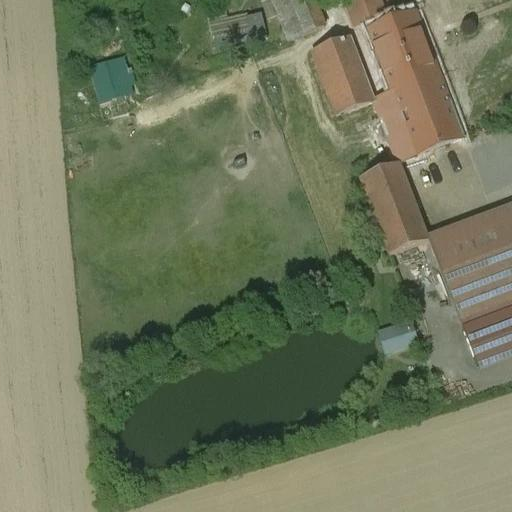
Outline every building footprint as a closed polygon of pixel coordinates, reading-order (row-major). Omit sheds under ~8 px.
[(312,0),(270,0),(289,45),(325,30),(312,0)] [(249,32),(212,41),(215,53),(266,41),(261,17),(246,21),(249,32)] [(415,17),(368,35),(392,97),(373,104),(374,107),(397,169),(400,168),(463,144),(415,17)] [(349,41),(312,55),(337,121),(374,107),(373,104),(349,41)] [(400,168),(397,169),(360,183),(390,261),(430,246),(429,243),(400,168)] [(511,212),(429,243),(430,246),(471,356),(511,340),(511,212)] [(391,356),(425,345),(418,322),(384,333),(391,356)]
